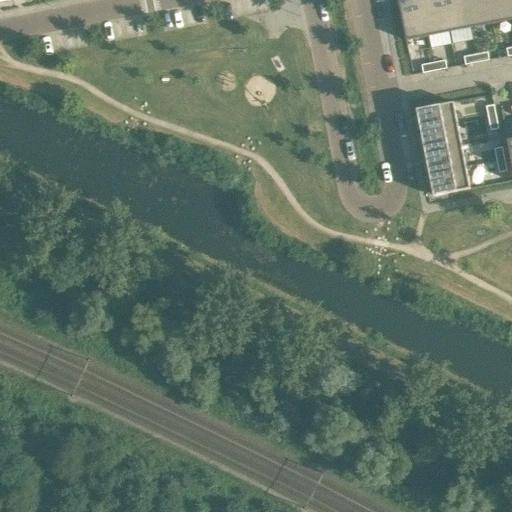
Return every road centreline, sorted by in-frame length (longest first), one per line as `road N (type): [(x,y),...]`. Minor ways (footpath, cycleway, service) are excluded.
road 1 (residential): [(312,0),(351,205),(376,209),(401,197),(365,0)]
road 2 (residential): [(0,28),(159,0)]
